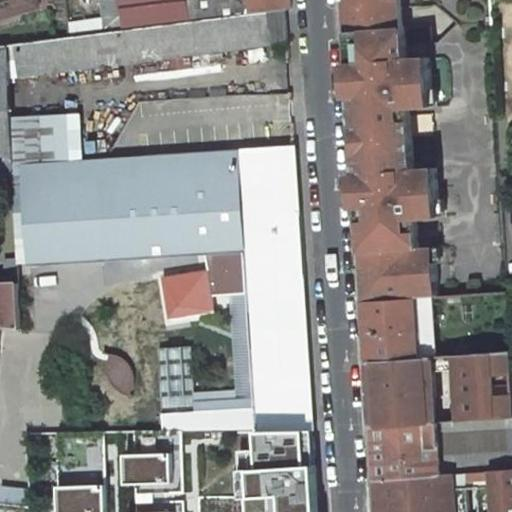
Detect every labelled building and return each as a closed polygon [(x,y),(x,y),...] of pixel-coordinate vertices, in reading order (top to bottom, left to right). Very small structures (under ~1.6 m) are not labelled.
[(0,0),(0,17),(40,5),(38,0),(0,0)] [(66,0),(69,18),(76,17),(74,0),(66,0)] [(105,33),(190,22),(187,0),(100,0),(103,18),(105,33)] [(187,0),(190,22),(270,12),(286,10),(291,9),(290,0),(187,0)] [(403,21),(401,0),(352,0),(346,0),(348,25),(348,32),(403,28),(403,21)] [(272,44),(288,42),(287,30),(286,10),(270,12),(272,44)] [(272,44),(270,12),(190,22),(105,33),(89,35),(93,68),(272,44)] [(105,33),(103,18),(69,23),(71,38),(89,35),(105,33)] [(436,168),(414,170),(410,108),(432,107),(429,58),(407,59),(406,28),(403,28),(348,32),(351,81),(357,81),(358,93),(352,93),(364,276),(369,275),(370,285),(364,285),(365,301),(417,297),(437,296),(435,262),(429,263),(428,248),(419,249),(417,219),(440,218),(436,168)] [(93,68),(89,35),(71,38),(35,42),(39,75),(93,68)] [(35,42),(0,46),(0,176),(14,176),(8,60),(18,59),(21,77),(39,75),(35,42)] [(249,266),(259,432),(306,429),(315,430),(295,147),(238,151),(238,152),(166,157),(168,175),(121,178),(26,184),(31,265),(106,262),(102,182),(134,180),(134,187),(125,187),(129,260),(203,256),(226,255),(227,268),(249,266)] [(106,262),(129,260),(125,187),(134,187),(134,180),(102,182),(106,262)] [(226,255),(203,256),(205,282),(236,280),(242,396),(197,398),(198,406),(246,403),(248,432),(259,432),(249,266),(227,268),(226,255)] [(8,283),(19,283),(17,261),(7,262),(8,283)] [(0,327),(21,330),(20,310),(19,283),(8,283),(0,283),(0,327)] [(369,362),(421,359),(417,297),(365,301),(369,362)] [(162,352),(166,433),(184,432),(248,432),(246,403),(198,406),(197,398),(195,350),(162,352)] [(454,367),(458,421),(511,417),(511,352),(511,353),(421,359),(369,362),(373,426),(440,422),(437,368),(454,367)] [(457,473),(511,468),(511,417),(458,421),(440,422),(373,426),(377,479),(449,474),(457,473)] [(320,511),(317,465),(309,466),(306,429),(259,432),(262,470),(242,471),(244,498),(244,511),(320,511)] [(166,433),(138,434),(138,454),(128,455),(129,485),(140,485),(140,511),(186,511),(184,432),(166,433)] [(60,435),(62,511),(108,511),(106,434),(60,435)] [(471,502),(471,511),(511,511),(511,468),(457,473),(460,502),(471,502)] [(452,511),(449,474),(377,479),(379,511),(452,511)] [(31,506),(32,492),(3,489),(2,503),(17,505),(31,506)] [(0,503),(0,511),(31,511),(31,506),(17,505),(2,503),(0,503)]
